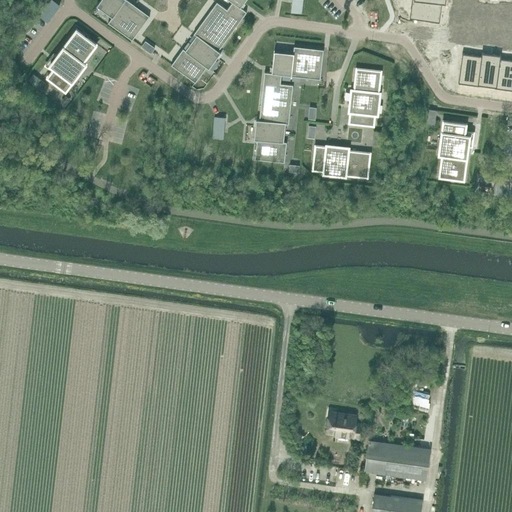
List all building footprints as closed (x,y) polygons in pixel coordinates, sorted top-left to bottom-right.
[(52,0),(51,0),(40,16),(48,22),(59,6),(60,5),(52,0)] [(100,0),(97,5),(97,6),(112,17),(108,22),(132,40),(133,39),(150,16),(128,0),(100,0)] [(172,63),(171,65),(182,72),(185,75),(195,82),(207,67),(209,69),(217,58),(217,57),(221,52),(219,50),(220,48),(247,11),(242,8),(241,7),(244,3),(246,0),(229,0),(232,2),(227,9),(217,2),(194,34),(196,35),(185,50),(183,48),(172,63)] [(292,0),(292,3),(291,12),(301,13),(302,0),(292,0)] [(412,0),(412,1),(410,18),(439,22),(442,3),(445,4),(445,0),(412,0)] [(66,90),(86,63),(83,61),(96,44),(77,29),(56,56),(61,59),(48,76),(66,90)] [(255,126),(254,139),(257,140),(255,159),(285,162),(287,142),(284,142),(286,123),(289,124),(293,85),(281,83),(281,75),(320,79),(324,49),(294,46),(293,53),(275,51),(274,51),(272,67),(272,71),(272,73),(270,72),(264,72),(259,119),(256,119),(255,126)] [(462,53),(458,83),(479,85),(479,84),(495,86),(495,88),(511,89),(511,59),(501,58),(501,56),(501,55),(482,52),(481,56),(462,53)] [(379,92),(381,71),(357,68),(354,89),(351,89),(349,112),(350,112),(349,123),(355,123),(367,125),(374,125),(375,115),(378,115),(380,92),(379,92)] [(33,74),(29,80),(41,88),(45,83),(33,74)] [(429,109),(427,124),(434,125),(436,110),(429,109)] [(214,117),(213,137),(223,138),(223,133),(224,122),(224,118),(214,117)] [(440,175),(464,179),(469,145),(463,144),(466,123),(444,120),(439,153),(442,154),(440,175)] [(374,131),(372,145),(379,146),(381,132),(374,131)] [(349,147),(326,145),(326,146),(316,145),(315,148),(313,170),(324,171),(323,174),(346,176),(346,175),(368,177),(370,152),(349,150),(349,147)] [(329,417),(327,433),(353,436),(353,438),(359,439),(361,424),(355,423),(356,415),(334,412),(334,417),(329,417)] [(369,439),(364,471),(427,479),(431,448),(369,439)] [(374,493),(371,511),(420,511),(422,499),(374,493)]
